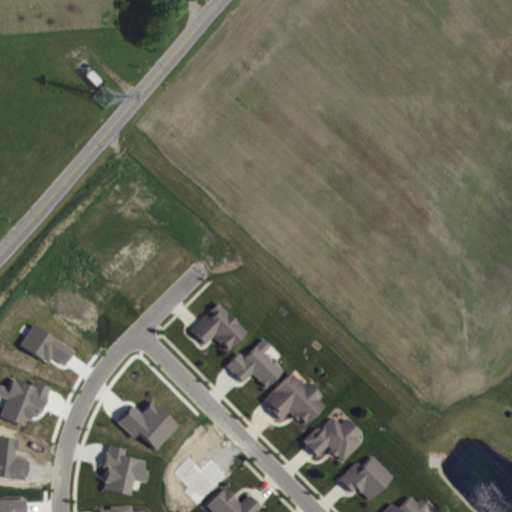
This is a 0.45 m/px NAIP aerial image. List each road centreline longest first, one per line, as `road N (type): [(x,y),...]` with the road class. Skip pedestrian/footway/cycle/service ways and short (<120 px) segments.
road 1 (primary): [(0,250),(215,0)]
road 2 (residential): [(57,511),(65,443),(84,395),(197,271)]
road 3 (residential): [(314,511),(136,334)]
